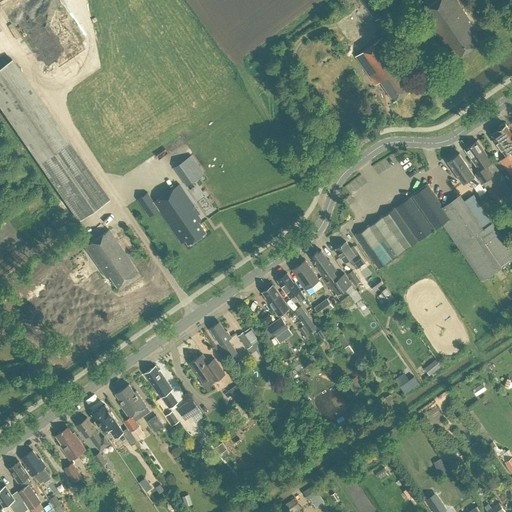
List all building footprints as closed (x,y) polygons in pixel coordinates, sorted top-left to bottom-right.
[(378,0),(361,0),(376,20),(387,12),(378,0)] [(399,9),(407,4),(404,0),(396,4),(399,9)] [(449,50),(454,47),(459,55),(478,42),(469,29),(473,26),(469,20),(470,19),(456,0),(437,0),(421,11),(449,50)] [(382,37),(355,56),(356,57),(360,62),(375,84),(380,81),(394,100),(411,89),(397,69),(403,66),(382,37)] [(0,66),(0,105),(78,219),(108,199),(11,59),(0,66)] [(492,135),(506,156),(500,160),(511,176),(511,133),(511,134),(506,125),(498,130),(499,130),(492,135)] [(476,162),(474,163),(479,170),(475,173),(482,183),(493,175),(487,165),(492,162),(477,140),(466,148),(476,162)] [(469,180),(474,187),(480,183),(475,176),(459,153),(448,161),(463,183),(469,180)] [(190,170),(181,177),(186,185),(204,173),(191,155),(184,160),(190,170)] [(149,216),(159,210),(181,242),(185,239),(189,244),(206,232),(199,221),(201,219),(198,214),(199,213),(180,184),(154,202),(147,193),(138,199),(149,216)] [(379,268),(443,223),(483,281),(511,260),(511,250),(473,194),(464,200),(460,195),(444,207),(428,184),(356,234),(379,268)] [(106,278),(109,276),(116,286),(137,271),(109,230),(84,246),(106,278)] [(335,248),(344,262),(349,258),(356,269),(365,262),(353,245),(350,247),(346,241),(335,248)] [(318,266),(317,267),(336,294),(351,284),(339,267),(333,271),(328,265),(331,263),(329,259),(327,259),(321,250),(312,256),(318,266)] [(300,278),(299,279),(306,289),(319,279),(305,259),(293,268),(300,278)] [(352,270),(347,274),(354,283),(359,280),(352,270)] [(293,282),(287,273),(278,279),(290,297),(295,293),(297,297),(296,298),(300,302),(306,298),(294,281),(293,282)] [(272,306),(273,305),(279,313),(287,308),(281,299),(283,298),(273,284),(262,291),(272,306)] [(382,290),(389,301),(394,298),(387,287),(382,290)] [(315,306),(321,315),(335,306),(329,297),(315,306)] [(310,320),(300,306),(295,310),(308,328),(313,325),(310,320)] [(280,316),(267,326),(274,336),(288,327),(280,316)] [(228,339),(231,336),(227,329),(226,330),(219,321),(209,328),(230,357),(237,352),(228,339)] [(297,331),(303,340),(310,336),(304,327),(297,331)] [(242,329),(237,333),(247,346),(252,343),(242,329)] [(349,344),(344,348),(348,355),(354,351),(349,344)] [(189,362),(202,381),(211,375),(215,381),(225,373),(215,358),(209,362),(203,353),(189,362)] [(436,374),(442,369),(437,363),(431,367),(436,374)] [(169,390),(166,385),(167,384),(166,381),(164,377),(165,376),(160,370),(159,370),(155,365),(145,372),(156,388),(169,407),(177,401),(170,390),(169,390)] [(414,375),(399,385),(405,393),(420,383),(414,375)] [(227,389),(236,400),(245,394),(237,382),(227,389)] [(139,424),(132,415),(139,410),(143,415),(150,410),(146,405),(147,405),(136,390),(134,391),(129,384),(116,393),(122,402),(120,404),(129,417),(124,421),(130,430),(131,430),(138,425),(139,424)] [(192,415),(196,420),(203,416),(199,411),(199,410),(192,400),(179,409),(186,419),(192,415)] [(123,430),(105,404),(92,413),(103,429),(109,426),(115,435),(123,430)] [(101,438),(95,429),(96,429),(86,416),(77,423),(86,436),(89,434),(100,449),(109,443),(104,436),(101,438)] [(144,434),(138,425),(131,430),(137,439),(144,434)] [(68,426),(56,434),(62,443),(60,444),(70,459),(86,449),(74,432),(73,433),(68,426)] [(222,442),(215,447),(220,453),(227,449),(222,442)] [(501,454),(511,470),(511,451),(510,448),(501,454)] [(26,467),(32,475),(34,474),(40,483),(43,481),(45,483),(52,478),(45,467),(46,466),(40,457),(39,458),(33,449),(21,457),(28,466),(26,467)] [(98,451),(93,454),(99,462),(104,458),(98,451)] [(433,463),(436,470),(445,466),(441,459),(433,463)] [(24,488),(18,491),(30,508),(30,509),(41,501),(29,484),(31,483),(27,477),(30,475),(19,460),(9,468),(20,483),(20,482),(24,488)] [(72,462),(64,468),(75,483),(82,478),(81,476),(82,476),(72,462)] [(303,491),(309,500),(319,493),(313,484),(303,491)] [(23,511),(30,508),(18,491),(17,490),(12,493),(6,485),(0,489),(0,501),(4,507),(9,503),(14,511),(23,511)] [(434,493),(426,499),(434,511),(442,511),(446,510),(434,493)] [(55,494),(50,498),(55,506),(56,506),(59,511),(60,511),(65,509),(61,502),(60,503),(55,494)] [(292,511),(301,506),(296,498),(282,507),(284,511),(292,511)] [(486,511),(501,511),(505,510),(499,502),(486,511)]
